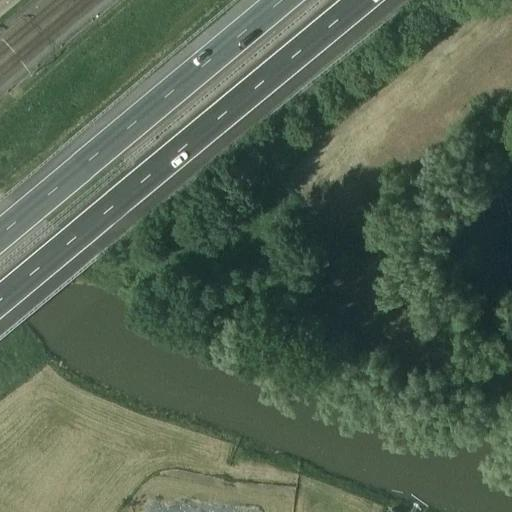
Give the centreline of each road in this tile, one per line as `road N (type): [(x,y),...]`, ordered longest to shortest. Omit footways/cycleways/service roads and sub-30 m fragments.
road 1 (motorway): [(0,301),(362,0)]
road 2 (motorway): [(281,0),(0,236)]
